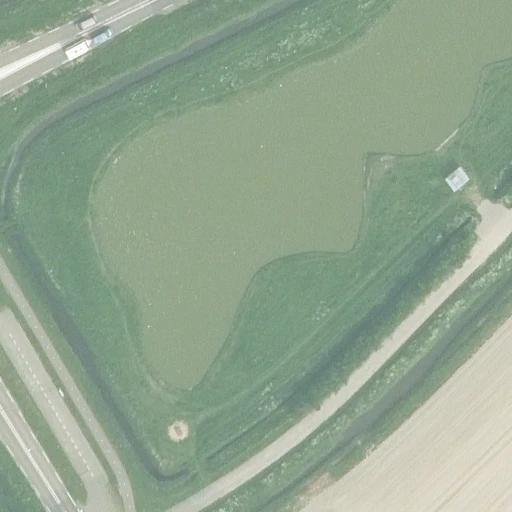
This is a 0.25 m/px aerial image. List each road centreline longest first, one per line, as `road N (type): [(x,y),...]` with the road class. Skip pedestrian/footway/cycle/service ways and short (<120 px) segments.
road 1 (track): [(183,511),(344,396),(511,226)]
road 2 (secondary): [(10,69),(152,0)]
